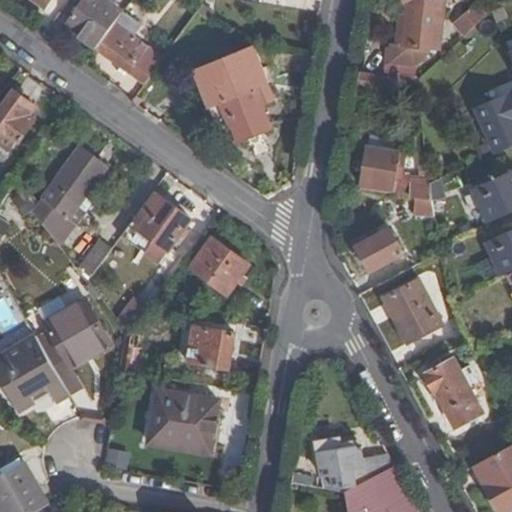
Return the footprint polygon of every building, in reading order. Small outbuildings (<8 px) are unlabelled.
[(36,0),(48,8),(53,0),(36,0)] [(98,51),(99,50),(117,24),(123,15),(99,0),(86,0),(66,29),(98,51)] [(403,0),(403,2),(411,3),(409,15),(401,14),(395,45),(391,45),(386,65),(412,70),(422,48),(423,43),(425,34),(435,36),(440,0),(403,0)] [(411,3),(403,2),(401,14),(409,15),(411,3)] [(144,27),(124,13),(123,15),(117,24),(136,38),(144,27)] [(452,32),(462,42),(479,27),(468,17),(452,32)] [(146,84),(164,58),(136,38),(117,24),(99,50),(146,84)] [(425,34),(423,43),(433,45),(435,36),(425,34)] [(276,100),(255,48),(196,72),(219,125),(228,120),(239,144),(275,130),(264,105),(276,100)] [(418,82),(361,73),(359,88),(420,98),(418,82)] [(29,102),(14,90),(0,110),(0,148),(7,154),(16,142),(18,143),(35,120),(34,119),(38,114),(31,109),(28,114),(23,110),(29,102)] [(511,93),(471,111),(491,156),(511,147),(511,93)] [(372,136),(370,148),(397,152),(399,141),(372,136)] [(36,215),(62,249),(88,214),(81,209),(111,168),(83,148),(36,215)] [(397,152),(370,148),(369,148),(363,186),(392,190),(393,181),(402,183),(407,154),(397,152)] [(511,172),(473,190),(487,224),(511,213),(511,172)] [(414,181),(411,199),(434,203),(431,183),(414,181)] [(155,192),(123,236),(132,242),(161,264),(175,244),(179,247),(186,238),(182,235),(193,220),(155,192)] [(0,226),(0,244),(5,246),(11,232),(0,227),(0,226)] [(406,257),(393,231),(359,249),(373,275),(406,257)] [(511,231),(486,243),(502,277),(511,271),(511,231)] [(101,238),(82,267),(96,276),(115,247),(101,238)] [(194,269),(229,295),(251,263),(216,238),(194,269)] [(444,326),(421,282),(387,301),(411,346),(444,326)] [(48,318),(70,305),(64,294),(42,307),(48,318)] [(6,296),(0,299),(0,325),(3,333),(20,324),(6,296)] [(41,344),(72,398),(88,388),(77,370),(115,349),(88,304),(47,326),(52,337),(41,344)] [(137,306),(122,326),(129,335),(136,336),(150,315),(137,306)] [(190,363),(230,370),(236,336),(196,329),(190,363)] [(142,337),(136,336),(129,335),(126,354),(138,357),(142,337)] [(58,407),(72,398),(41,344),(38,340),(0,362),(0,376),(23,416),(38,407),(32,396),(47,388),(53,399),(58,407)] [(123,372),(135,375),(138,357),(126,354),(123,372)] [(483,417),(454,362),(427,376),(439,399),(441,397),(459,430),(483,417)] [(38,407),(53,399),(47,388),(32,396),(38,407)] [(152,439),(177,443),(214,449),(222,401),(160,391),(152,439)] [(366,470),(366,468),(363,454),(362,441),(340,445),(339,440),(316,443),(321,476),(332,475),(334,489),(355,485),(353,471),(366,470)] [(214,449),(177,443),(177,447),(213,453),(214,449)] [(511,447),(476,468),(499,511),(508,511),(511,510),(511,447)] [(110,448),(107,469),(132,473),(135,451),(110,448)] [(355,485),(355,488),(397,466),(390,453),(363,454),(366,470),(353,471),(355,485)] [(0,501),(5,511),(38,511),(50,506),(33,470),(30,471),(28,466),(9,474),(12,480),(0,486),(0,501)] [(421,511),(397,466),(355,488),(346,493),(349,511),(421,511)] [(321,476),(323,489),(334,491),(334,489),(332,475),(321,476)]
